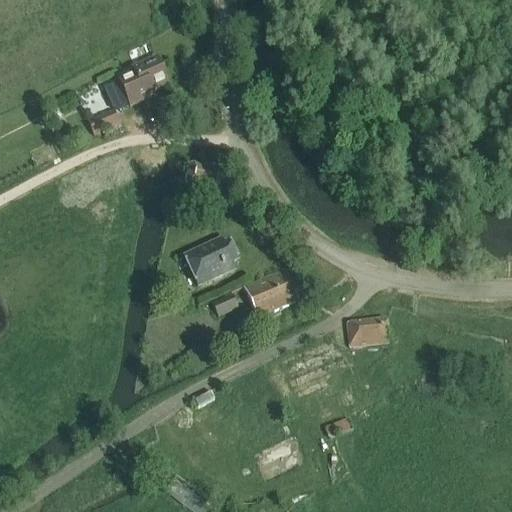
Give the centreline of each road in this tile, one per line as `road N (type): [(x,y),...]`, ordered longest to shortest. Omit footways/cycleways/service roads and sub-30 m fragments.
road 1 (unclassified): [(511,291),(372,276),(320,248),(278,205),(236,141),(229,0)]
road 2 (track): [(372,276),(325,331),(158,411),(15,511)]
road 3 (track): [(236,141),(126,142),(0,203)]
